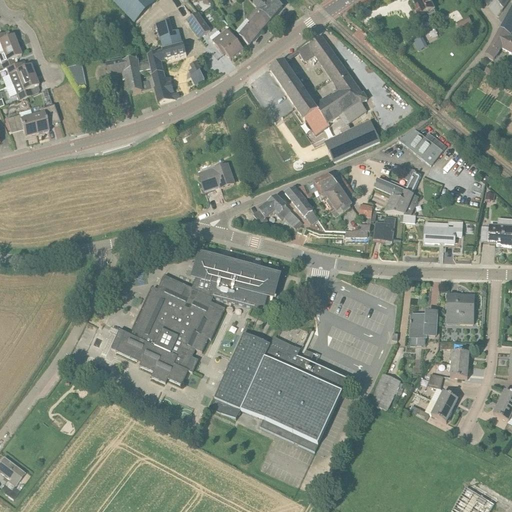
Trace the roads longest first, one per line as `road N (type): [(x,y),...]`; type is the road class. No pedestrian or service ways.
road 1 (residential): [(496,274),(345,265),(205,229)]
road 2 (tertiary): [(0,166),(156,121),(262,58)]
road 3 (residential): [(205,229),(418,126)]
road 4 (unclassified): [(100,245),(89,306),(0,438)]
road 5 (residential): [(461,439),(487,383),(496,274)]
